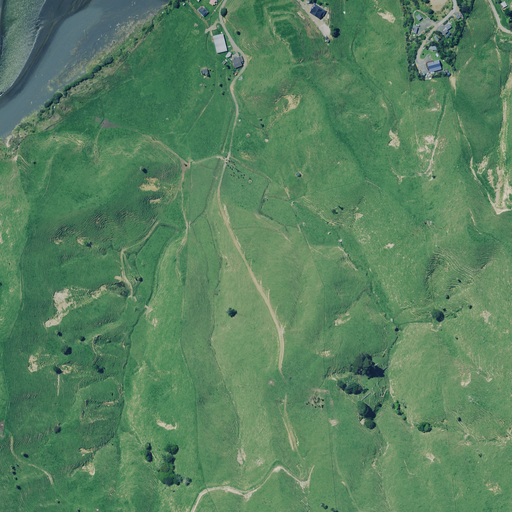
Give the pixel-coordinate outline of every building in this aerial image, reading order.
[(324,17),(322,15),(324,12),(312,3),(308,10),(319,18),(321,20),(324,17)] [(209,12),(204,6),(199,10),(204,16),(209,12)] [(228,51),(224,34),(213,36),(218,53),(228,51)] [(244,61),(242,56),(233,59),(236,68),(243,65),(242,62),(244,61)] [(443,69),(440,60),(429,63),(429,62),(426,63),(427,66),(429,66),(431,74),(435,73),(435,71),(443,69)]
